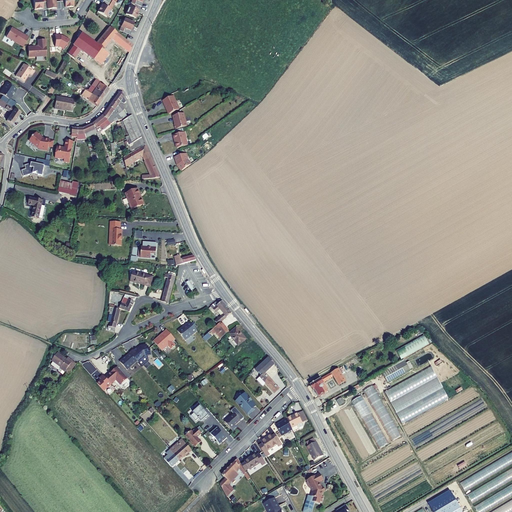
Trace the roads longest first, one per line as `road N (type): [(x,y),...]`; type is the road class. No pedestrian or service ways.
road 1 (tertiary): [(129,79),(191,238),(223,290)]
road 2 (residential): [(129,79),(90,117),(28,120),(2,143)]
road 3 (tertiary): [(299,388),(366,511)]
road 4 (residential): [(202,482),(299,388)]
road 5 (tertiary): [(223,290),(299,388)]
